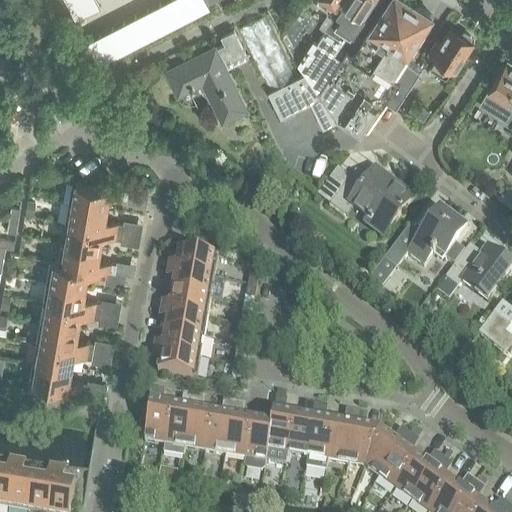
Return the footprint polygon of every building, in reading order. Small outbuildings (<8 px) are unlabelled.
[(65,0),(76,19),(101,6),(97,0),(65,0)] [(164,0),(86,40),(96,59),(99,64),(147,40),(210,8),(208,4),(207,2),(206,0),(164,0)] [(299,63),(298,64),(304,74),(317,94),(335,66),(339,60),(334,56),(349,32),(352,34),(373,1),(370,0),(342,0),(338,8),(337,7),(332,15),(324,29),(315,44),(313,42),(309,48),(299,63)] [(318,0),(316,4),(330,14),(336,6),(337,7),(338,8),(342,0),(318,0)] [(335,66),(317,94),(336,122),(359,87),(358,87),(378,55),(412,3),(406,0),(387,0),(367,31),(369,32),(353,55),(347,51),(341,60),(340,59),(339,60),(335,66)] [(378,55),(358,87),(359,87),(375,98),(373,102),(380,106),(384,100),(397,80),(407,65),(401,61),(431,16),(412,3),(378,55)] [(264,16),(236,29),(268,92),(281,118),(311,103),(323,128),(336,122),(317,94),(304,74),(294,79),(277,43),(276,41),(264,16)] [(453,72),(471,43),(468,40),(469,37),(462,32),(458,34),(448,28),(439,42),(436,40),(426,55),(433,60),(429,67),(445,77),(449,70),(453,72)] [(201,81),(211,102),(221,121),(244,109),(225,70),(247,59),(233,31),(219,37),(223,45),(214,49),(213,47),(164,71),(176,94),(201,81)] [(479,101),(497,113),(506,119),(511,109),(511,61),(507,58),(479,101)] [(397,80),(384,100),(395,107),(418,72),(411,67),(407,65),(397,80)] [(359,87),(336,122),(359,137),(370,121),(380,106),(373,102),(375,98),(359,87)] [(416,98),(410,107),(425,117),(431,108),(416,98)] [(386,233),(408,204),(387,188),(390,183),(374,171),(366,181),(354,172),(349,179),(336,169),(316,197),(345,219),(353,209),(386,233)] [(245,176),(245,184),(250,188),(260,189),(265,184),(265,177),(260,172),(250,172),(245,176)] [(69,180),(65,201),(106,209),(109,196),(126,199),(128,191),(69,180)] [(511,196),(496,204),(500,207),(505,210),(511,215),(511,214),(511,196)] [(27,200),(25,213),(33,215),(35,201),(27,200)] [(104,220),(106,209),(65,201),(62,221),(121,232),(122,223),(104,220)] [(9,206),(6,219),(15,221),(17,208),(9,206)] [(407,229),(383,261),(395,271),(406,256),(422,269),(430,257),(431,258),(434,254),(443,261),(444,259),(454,267),(462,255),(452,248),(454,245),(465,231),(439,211),(419,238),(407,229)] [(13,233),(15,221),(6,219),(4,231),(13,233)] [(119,240),(121,232),(62,221),(58,242),(99,249),(101,237),(119,240)] [(0,237),(0,246),(3,247),(10,249),(12,240),(0,237)] [(97,260),(99,249),(58,242),(55,261),(55,262),(105,271),(113,273),(115,263),(97,260)] [(470,249),(446,280),(458,290),(462,285),(486,304),(511,269),(511,268),(485,248),(479,256),(470,249)] [(167,265),(165,273),(211,281),(215,260),(177,254),(175,266),(167,265)] [(104,279),(105,271),(55,262),(55,261),(47,260),(43,280),(84,288),(86,276),(104,279)] [(6,266),(5,275),(14,276),(15,267),(6,266)] [(172,283),(170,294),(208,301),(211,281),(165,273),(164,281),(172,283)] [(248,274),(246,287),(255,289),(257,275),(248,274)] [(82,300),(84,288),(43,280),(39,300),(98,311),(100,303),(82,300)] [(252,300),(255,289),(246,287),(244,299),(252,300)] [(1,294),(0,303),(0,308),(8,310),(11,296),(1,294)] [(160,304),(158,313),(204,321),(208,301),(170,294),(168,306),(160,304)] [(97,320),(98,311),(39,300),(36,320),(78,328),(80,316),(97,320)] [(503,355),(511,342),(511,311),(502,304),(493,316),(478,336),(503,355)] [(165,323),(163,335),(201,341),(204,321),(158,313),(157,322),(165,323)] [(241,315),(239,327),(247,329),(250,316),(241,315)] [(76,340),(78,328),(36,320),(32,341),(91,351),(93,343),(76,340)] [(245,341),(247,329),(239,327),(237,339),(245,341)] [(153,345),(152,353),(197,361),(201,341),(163,335),(161,346),(153,345)] [(96,337),(94,362),(114,363),(115,338),(96,337)] [(90,359),(91,351),(32,341),(29,361),(70,369),(73,356),(90,359)] [(194,381),(197,361),(152,353),(150,361),(158,363),(156,375),(194,381)] [(234,355),(232,367),(241,369),(243,356),(234,355)] [(69,380),(70,369),(29,361),(25,381),(84,391),(86,383),(69,380)] [(239,380),(241,369),(232,367),(230,379),(239,380)] [(92,391),(108,392),(108,380),(92,380),(92,391)] [(144,442),(165,446),(172,408),(160,406),(163,390),(153,389),(144,442)] [(183,461),(185,450),(195,396),(186,395),(183,410),(172,408),(165,446),(162,457),(183,461)] [(203,398),(195,396),(185,450),(205,453),(212,416),(200,414),(203,398)] [(288,456),(295,419),(283,417),(286,401),(276,399),(274,411),(275,411),(268,453),(266,463),(286,467),(288,456)] [(224,418),(212,416),(205,453),(225,457),(235,404),(227,402),(224,418)] [(243,405),(235,404),(225,457),(245,461),(252,423),(241,421),(243,405)] [(306,421),(295,419),(288,456),(309,460),(318,408),(309,406),(306,421)] [(326,409),(318,408),(309,460),(328,464),(335,426),(323,424),(326,409)] [(266,465),(266,463),(268,453),(275,411),(274,411),(266,410),(263,425),(252,423),(245,461),(244,469),(246,471),(262,474),(264,472),(265,464),(266,465)] [(346,428),(335,426),(328,464),(349,468),(358,415),(349,413),(346,428)] [(366,416),(358,415),(349,468),(366,471),(379,434),(363,431),(366,416)] [(416,429),(410,437),(417,442),(423,434),(416,429)] [(394,445),(379,434),(366,471),(379,480),(410,437),(403,432),(394,445)] [(417,442),(410,437),(379,480),(396,492),(418,462),(408,455),(417,442)] [(427,468),(418,462),(396,492),(412,504),(443,461),(436,456),(427,468)] [(450,466),(443,461),(412,504),(423,511),(431,511),(450,485),(441,478),(450,466)] [(4,475),(0,473),(0,509),(7,511),(14,469),(5,467),(4,475)] [(23,470),(14,469),(7,511),(14,511),(26,511),(32,479),(21,478),(23,470)] [(45,481),(32,479),(26,511),(46,511),(53,475),(46,474),(45,481)] [(63,477),(53,475),(46,511),(69,511),(74,486),(62,484),(63,477)] [(481,478),(476,485),(483,490),(488,482),(481,478)] [(460,492),(450,485),(431,511),(456,511),(476,485),(469,480),(460,492)] [(483,490),(476,485),(456,511),(481,511),(483,509),(474,502),(483,490)]
